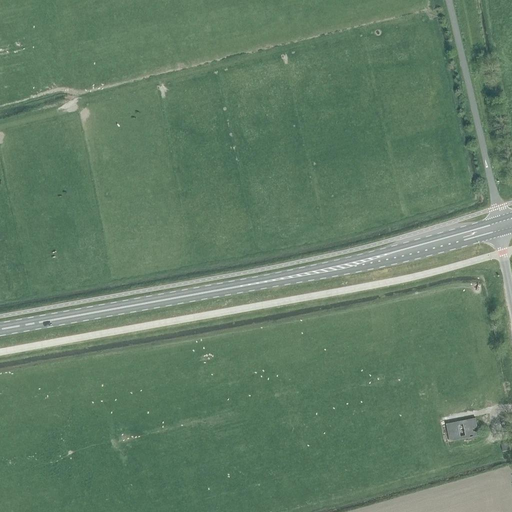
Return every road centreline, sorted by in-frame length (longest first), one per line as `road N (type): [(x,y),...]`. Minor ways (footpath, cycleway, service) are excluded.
road 1 (primary): [(0,330),(380,261),(500,226)]
road 2 (unclassified): [(497,207),(447,0)]
